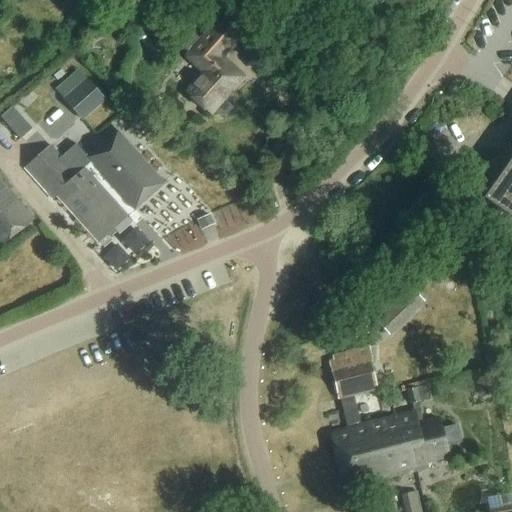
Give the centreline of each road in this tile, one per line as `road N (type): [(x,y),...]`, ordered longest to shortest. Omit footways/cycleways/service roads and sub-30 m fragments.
road 1 (unclassified): [(0,344),(277,227)]
road 2 (unclassified): [(277,227),(383,126),(468,0)]
road 3 (unclassified): [(274,511),(255,453),(248,367),(277,227)]
